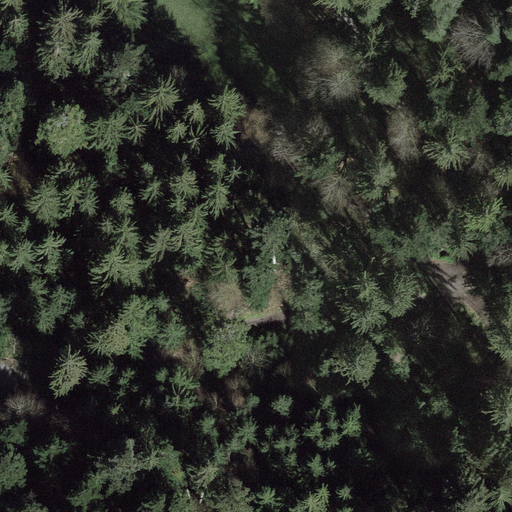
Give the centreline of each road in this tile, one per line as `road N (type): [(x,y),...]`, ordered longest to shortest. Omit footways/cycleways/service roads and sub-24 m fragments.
road 1 (track): [(31,0),(321,181),(452,291)]
road 2 (track): [(452,291),(316,300),(121,376),(24,374)]
road 3 (track): [(452,291),(472,259),(471,219),(322,0)]
